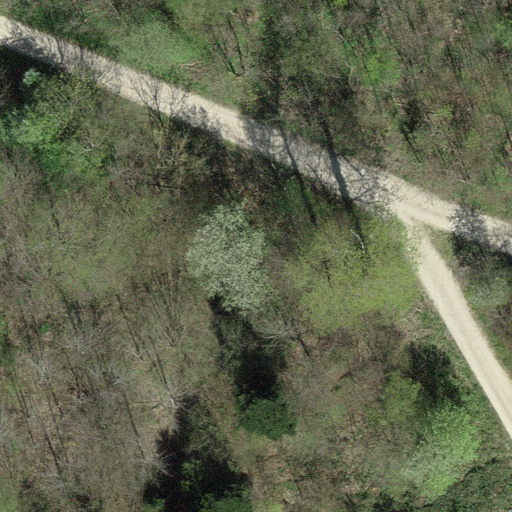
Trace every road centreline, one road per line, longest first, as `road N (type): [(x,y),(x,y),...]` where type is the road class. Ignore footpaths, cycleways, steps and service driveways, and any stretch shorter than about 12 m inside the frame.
road 1 (track): [(0,32),(511,240)]
road 2 (track): [(387,192),(511,409)]
